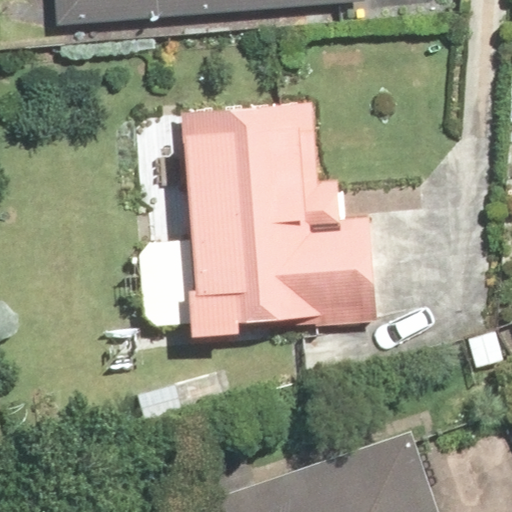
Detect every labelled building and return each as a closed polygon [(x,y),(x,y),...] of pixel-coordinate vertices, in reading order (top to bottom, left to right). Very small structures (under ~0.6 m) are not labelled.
[(70,0),(72,23),(320,0),(70,0)] [(353,215),(351,187),(350,179),(329,180),(322,97),(193,110),(195,130),(210,129),(222,285),(209,286),(211,317),(212,331),(274,326),(311,322),(392,315),(383,213),(353,215)] [(458,334),(464,361),(496,354),(490,327),(458,334)] [(147,393),(154,421),(233,398),(224,369),(147,393)] [(450,511),(426,440),(421,429),(259,485),(180,511),(450,511)]
